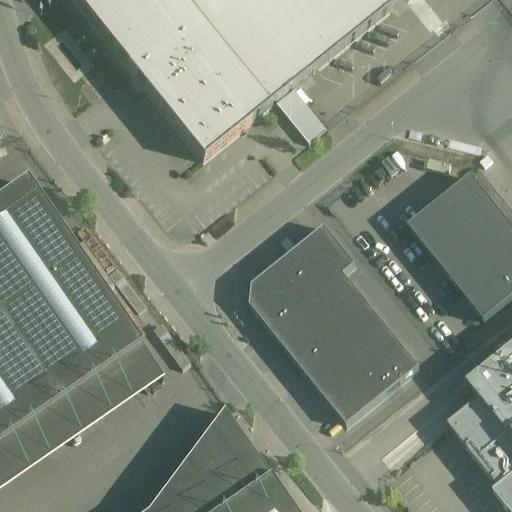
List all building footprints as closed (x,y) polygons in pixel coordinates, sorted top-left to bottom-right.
[(70,0),(203,165),(407,0),(70,0)] [(299,100),(289,107),(312,138),(322,131),(299,100)] [(511,231),(472,182),(440,207),(409,232),(485,326),(511,304),(511,231)] [(0,449),(139,353),(141,352),(26,187),(0,204),(0,449)] [(356,270),(325,233),(252,292),(250,311),(347,432),(420,373),(344,280),(356,270)] [(0,445),(0,489),(163,378),(142,348),(0,445)] [(487,403),(449,434),(511,511),(511,356),(474,387),(487,403)] [(227,511),(269,483),(218,412),(145,511),(227,511)] [(289,511),(269,483),(227,511),(289,511)]
